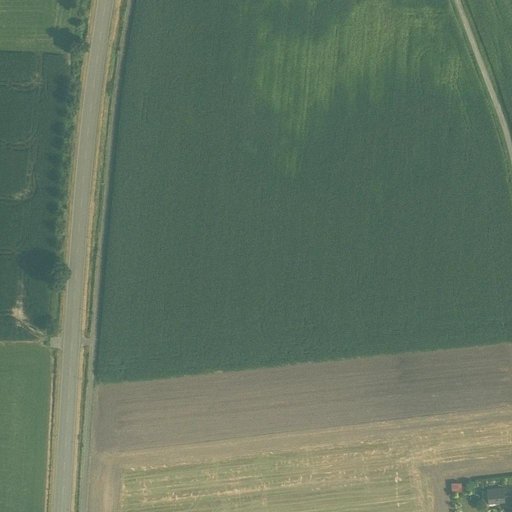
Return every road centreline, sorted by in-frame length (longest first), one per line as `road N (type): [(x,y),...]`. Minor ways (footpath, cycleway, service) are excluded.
road 1 (primary): [(62,511),(75,279),(107,0)]
road 2 (unclassified): [(511,153),(457,0)]
